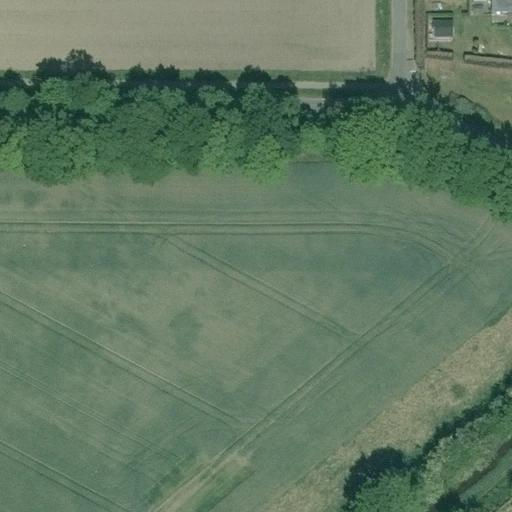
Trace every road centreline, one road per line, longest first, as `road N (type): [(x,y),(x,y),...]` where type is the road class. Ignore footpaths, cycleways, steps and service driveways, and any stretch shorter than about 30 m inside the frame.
road 1 (residential): [(0,105),(399,111)]
road 2 (residential): [(399,111),(436,119),(511,157)]
